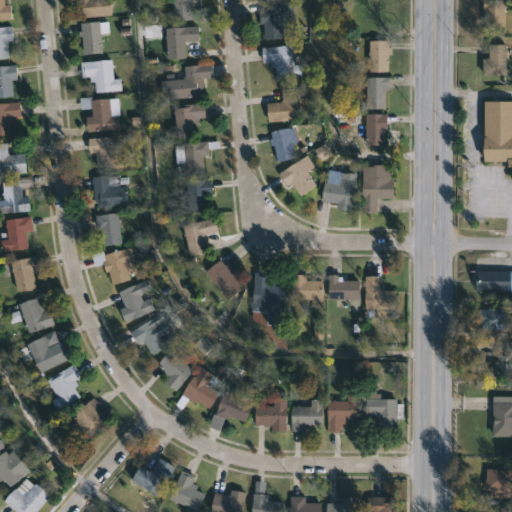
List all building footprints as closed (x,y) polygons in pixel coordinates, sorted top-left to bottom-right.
[(3,0),(3,4),(10,3),(10,18),(0,18),(0,0),(3,0)] [(113,0),(114,14),(81,17),(79,0),(113,0)] [(194,0),(195,21),(159,22),(158,1),(170,1),(170,0),(194,0)] [(385,0),(368,0),(368,32),(385,32),(385,0)] [(504,0),(504,26),(482,26),(482,0),(504,0)] [(279,1),(280,37),(261,38),(261,24),(256,24),(256,2),(279,1)] [(104,52),(86,53),(84,23),(102,22),(104,52)] [(12,34),(13,40),(6,41),(8,57),(0,57),(0,25),(11,24),(12,34)] [(182,57),(163,58),(163,27),(195,26),(195,40),(182,40),(182,57)] [(388,42),(388,47),(390,47),(390,53),(387,53),(387,71),(367,70),(367,39),(388,40),(388,42)] [(484,74),(481,74),(481,57),(488,58),(489,43),(506,43),(506,74),(484,74)] [(292,45),(293,64),(299,64),(300,76),(274,77),(274,67),(270,67),(270,61),(262,62),(261,47),(292,45)] [(110,58),(112,78),(119,77),(121,90),(94,92),(93,81),(89,81),(89,76),(81,76),(80,61),(110,58)] [(201,87),(201,95),(168,99),(168,93),(158,94),(157,81),(180,78),(180,76),(183,76),(182,66),(209,63),(210,77),(200,78),(201,87)] [(15,73),(16,79),(11,79),(12,97),(0,97),(0,65),(15,64),(15,73)] [(383,107),(365,107),(366,76),(390,76),(390,86),(383,86),(383,107)] [(298,120),(267,121),(266,102),(281,101),(281,86),(297,86),(298,120)] [(90,96),(90,99),(117,97),(119,115),(117,115),(119,128),(107,129),(107,134),(89,135),(89,133),(86,133),(85,116),(91,115),(90,108),(79,108),(78,97),(90,96)] [(511,166),(507,166),(507,160),(483,160),(483,100),(511,100),(511,166)] [(10,134),(0,134),(0,102),(18,101),(20,117),(13,117),(13,122),(9,123),(10,134)] [(198,134),(168,136),(167,125),(174,124),(173,104),(203,102),(204,116),(197,116),(198,134)] [(383,145),(364,144),(365,113),(387,113),(387,130),(383,130),(383,145)] [(287,128),(292,128),(295,142),(290,143),(293,158),(274,161),(271,145),(268,146),(267,139),(269,139),(268,131),(287,128)] [(115,136),(116,144),(121,143),(122,154),(124,154),(125,167),(99,169),(98,153),(92,153),(90,138),(115,136)] [(219,140),(219,147),(208,148),(208,155),(202,155),(204,172),(178,174),(177,164),(169,165),(168,152),(175,152),(174,144),(183,144),(183,142),(219,140)] [(10,154),(27,153),(29,173),(0,174),(0,143),(9,142),(10,154)] [(307,170),(316,185),(299,196),(291,182),(285,185),(278,173),(306,155),(314,166),(307,170)] [(390,164),(390,179),(392,179),(392,198),(376,198),(376,212),(361,211),(362,166),(372,166),(372,164),(390,164)] [(346,171),(356,173),(349,210),(335,208),(337,202),(321,199),(324,181),(341,185),(342,179),(339,178),(340,172),(346,171)] [(24,189),(24,196),(31,195),(33,211),(1,214),(0,207),(0,199),(6,199),(5,192),(6,192),(5,182),(21,180),(20,177),(35,175),(36,188),(24,189)] [(110,175),(110,176),(129,176),(130,184),(122,184),(122,186),(130,185),(131,205),(100,208),(100,200),(96,200),(94,176),(110,175)] [(205,194),(206,211),(188,212),(187,196),(182,196),(182,185),(186,185),(186,181),(209,179),(210,194),(205,194)] [(117,212),(120,242),(101,244),(100,229),(96,230),(94,215),(117,212)] [(33,224),(34,231),(29,231),(31,248),(5,251),(3,239),(11,239),(9,227),(8,228),(8,219),(33,217),(33,224)] [(203,235),(207,250),(188,255),(182,233),(184,233),(182,225),(213,217),(216,231),(203,235)] [(130,248),(136,269),(127,271),(130,283),(113,288),(108,271),(105,272),(102,263),(94,266),(90,254),(102,250),(103,254),(130,248)] [(39,287),(20,292),(13,262),(38,256),(41,270),(35,271),(39,287)] [(218,260),(222,266),(225,264),(241,286),(223,299),(203,272),(218,260)] [(511,291),(478,291),(473,291),(473,271),(511,271),(511,291)] [(284,286),(281,324),(266,323),(267,311),(251,310),(254,272),(274,273),(273,285),(284,286)] [(306,274),(306,280),(322,280),(322,306),(310,306),(310,299),(290,299),(290,274),(306,274)] [(358,280),(357,299),(327,298),(328,274),(337,274),(337,276),(342,276),(342,280),(358,280)] [(394,290),(394,309),(377,308),(377,318),(363,318),(364,275),(379,276),(378,288),(381,290),(394,290)] [(139,294),(142,300),(149,297),(154,310),(126,322),(113,294),(147,279),(151,289),(139,294)] [(41,304),(42,305),(45,304),(47,312),(52,310),(57,325),(32,333),(22,303),(39,298),(41,304)] [(505,305),(506,330),(476,330),(476,325),(472,325),(472,309),(488,309),(488,305),(505,305)] [(151,318),(156,325),(162,321),(174,340),(151,354),(142,340),(137,344),(130,331),(151,318)] [(72,358),(43,372),(36,358),(25,363),(19,350),(45,337),(44,335),(58,329),(72,358)] [(511,344),(511,374),(492,374),(493,361),(497,361),(497,355),(499,355),(499,344),(511,344)] [(169,350),(177,357),(178,356),(193,370),(175,391),(163,381),(167,377),(161,372),(163,369),(157,364),(169,350)] [(83,397),(60,411),(54,401),(59,398),(48,380),(75,364),(83,376),(76,380),(79,385),(77,387),(83,397)] [(193,375),(205,382),(204,383),(218,392),(208,408),(197,400),(195,403),(188,399),(182,409),(175,404),(193,375)] [(237,390),(234,398),(250,404),(243,422),(227,416),(226,420),(222,418),(217,431),(206,427),(211,414),(213,414),(221,394),(222,394),(226,385),(237,390)] [(377,389),(377,393),(380,393),(380,399),(395,399),(395,403),(403,403),(402,418),(395,418),(395,430),(377,430),(377,417),(375,417),(375,415),(364,415),(364,388),(377,389)] [(356,393),(355,420),(345,420),(345,424),(339,423),(339,432),(324,431),(325,401),(330,401),(330,399),(344,401),(344,393),(356,393)] [(511,436),(492,436),(492,396),(511,396),(511,436)] [(115,421),(90,442),(71,419),(96,398),(115,421)] [(285,398),(283,431),(269,431),(269,425),(253,424),(253,406),(263,406),(263,405),(271,406),(271,398),(285,398)] [(320,399),(319,424),(308,423),(308,432),(287,432),(288,406),(294,407),(294,405),(308,407),(308,399),(320,399)] [(0,456),(7,450),(10,454),(14,450),(32,471),(13,487),(6,479),(2,482),(0,479),(0,456)] [(174,467),(158,496),(141,486),(136,494),(129,490),(134,482),(130,480),(139,465),(148,471),(149,469),(151,470),(158,457),(174,467)] [(511,472),(511,492),(483,490),(486,468),(511,472)] [(204,493),(196,511),(183,511),(186,507),(168,499),(181,470),(194,476),(190,483),(198,486),(197,490),(204,493)] [(29,479),(35,486),(38,483),(52,496),(37,511),(17,511),(6,501),(29,479)] [(262,491),(261,494),(266,495),(265,501),(280,502),(279,511),(249,511),(253,481),(262,481),(262,491)] [(245,492),(241,511),(209,511),(213,492),(230,495),(230,489),(245,492)] [(305,496),(305,502),(321,502),(320,511),(290,511),(290,495),(305,496)] [(357,497),(357,511),(325,511),(325,502),(343,502),(343,497),(357,497)] [(397,500),(396,511),(366,511),(367,497),(390,498),(390,500),(397,500)]
